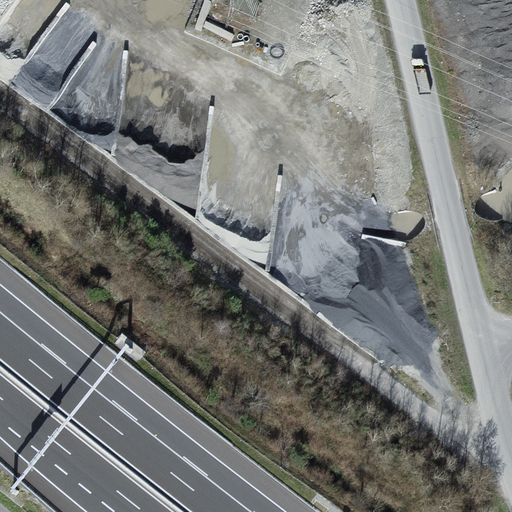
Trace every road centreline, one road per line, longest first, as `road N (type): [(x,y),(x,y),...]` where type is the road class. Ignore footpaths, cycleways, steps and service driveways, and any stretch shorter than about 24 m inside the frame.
road 1 (unclassified): [(401,0),(511,472)]
road 2 (motorway): [(223,511),(0,333)]
road 3 (motorway): [(0,395),(145,511)]
